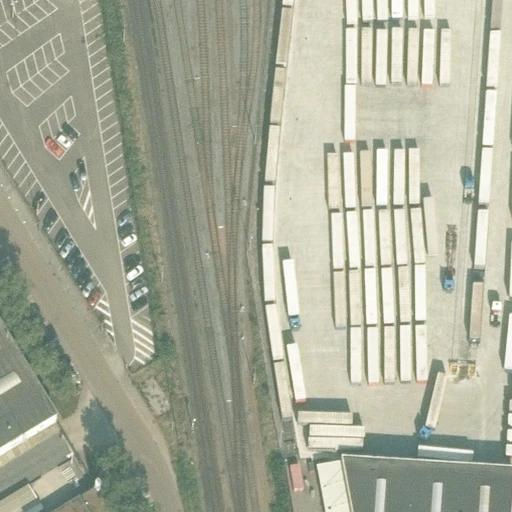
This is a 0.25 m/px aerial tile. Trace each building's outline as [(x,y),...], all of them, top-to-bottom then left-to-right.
[(390,353),(442,351),(441,300),(389,301),(390,353)] [(0,457),(55,423),(0,332),(0,457)] [(511,511),(511,501),(511,477),(339,465),(348,511),(511,511)] [(42,511),(29,488),(0,504),(0,511),(42,511)] [(109,511),(97,492),(62,511),(109,511)]
